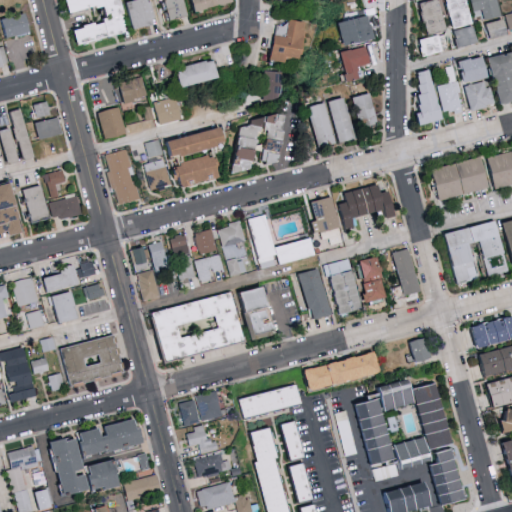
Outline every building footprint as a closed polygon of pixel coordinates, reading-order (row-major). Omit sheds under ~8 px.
[(130,33),(129,29),(156,23),(151,0),(141,0),(125,3),(124,0),(72,0),(75,13),(100,7),(103,20),(78,25),(82,43),(130,33)] [(188,0),(193,14),(230,3),(229,0),(188,0)] [(428,0),(414,3),(419,36),(443,32),(437,0),(428,0)] [(440,0),(448,29),(469,24),(463,0),(440,0)] [(467,0),(470,12),(479,10),(482,20),(498,16),(494,0),(467,0)] [(506,29),(511,27),(511,11),(503,13),(506,29)] [(33,32),(26,13),(5,20),(12,39),(33,32)] [(330,23),(336,47),(371,38),(365,14),(330,23)] [(263,58),(279,63),(281,56),(290,59),(301,23),(284,18),(281,27),(273,24),(263,58)] [(503,34),(500,19),(481,23),(484,38),(503,34)] [(450,47),(474,44),(471,26),(448,29),(450,47)] [(415,57),(440,52),(436,35),(411,40),(415,57)] [(342,81),(356,77),(353,67),(367,63),(362,46),(334,53),(342,81)] [(0,47),(0,68),(9,67),(5,47),(0,47)] [(511,99),(511,83),(507,69),(511,68),(507,51),(481,58),(493,104),(511,99)] [(447,83),(434,86),(441,114),(461,109),(455,84),(482,78),(476,55),(450,62),(452,66),(443,68),(447,83)] [(181,67),(184,86),(221,80),(218,61),(181,67)] [(436,121),(428,69),(408,72),(414,113),(408,113),(409,125),(436,121)] [(278,71),(262,71),(262,99),(277,100),(278,71)] [(147,97),(143,78),(120,84),(125,103),(147,97)] [(490,106),(488,83),(461,85),(464,109),(490,106)] [(355,127),(373,123),(367,93),(349,96),(355,127)] [(155,102),(158,124),(182,120),(178,97),(155,102)] [(324,101),(324,102),(305,106),(314,147),(352,139),(343,97),(324,101)] [(51,115),(47,101),(33,105),(37,119),(51,115)] [(127,135),(122,107),(100,112),(105,140),(127,135)] [(24,162),(23,161),(36,158),(25,109),(8,112),(11,128),(2,130),(10,165),(24,162)] [(252,161),(255,133),(260,133),(258,162),(277,163),(281,117),(248,115),(247,127),(234,126),(231,160),(252,161)] [(36,122),(41,140),(63,134),(59,117),(36,122)] [(142,143),(145,159),(220,144),(217,128),(142,143)] [(114,203),(136,199),(126,150),(105,154),(114,203)] [(487,188),(511,183),(511,150),(481,156),(487,188)] [(166,164),(171,186),(211,179),(206,156),(166,164)] [(431,201),(485,188),(477,157),(424,169),(431,201)] [(166,186),(163,160),(142,163),(145,189),(166,186)] [(45,174),(51,199),(64,196),(61,185),(67,183),(64,169),(45,174)] [(22,205),(16,183),(0,187),(0,223),(3,233),(10,231),(12,236),(25,232),(17,206),(22,205)] [(338,193),(341,203),(334,204),(339,229),(355,225),(353,216),(378,210),(380,218),(389,216),(383,191),(375,193),(373,185),(338,193)] [(47,202),(44,186),(26,189),(32,222),(59,216),(59,219),(82,215),(79,196),(47,202)] [(307,234),(335,228),(329,197),(306,201),(310,221),(305,222),(307,234)] [(244,218),(254,263),(272,260),(273,265),(312,256),(308,238),(269,247),(262,215),(244,218)] [(511,218),(495,222),(505,268),(511,266),(511,218)] [(436,233),(444,268),(447,267),(451,283),(472,279),(464,243),(474,241),(481,276),(502,272),(491,221),(436,233)] [(246,257),(238,222),(215,228),(227,277),(244,273),(241,258),(246,257)] [(196,255),(214,250),(209,229),(191,234),(196,255)] [(194,276),(182,234),(166,238),(178,281),(194,276)] [(164,265),(158,242),(145,244),(151,268),(164,265)] [(127,250),(133,271),(145,267),(140,247),(127,250)] [(416,292),(406,248),(389,252),(398,295),(416,292)] [(221,270),(219,256),(192,259),(196,283),(209,281),(207,272),(221,270)] [(362,302),(382,298),(374,257),(354,261),(362,302)] [(96,274),(92,259),(80,263),(84,277),(96,274)] [(331,314),(355,309),(347,269),(342,271),(340,261),(333,262),(334,268),(335,273),(323,275),(331,314)] [(77,265),(63,268),(65,273),(47,278),(51,293),(82,284),(77,265)] [(303,320),(325,317),(317,269),(295,273),(303,320)] [(135,273),(139,300),(155,298),(151,270),(135,273)] [(39,302),(34,277),(13,282),(18,306),(39,302)] [(104,295),(101,283),(83,288),(87,300),(104,295)] [(5,298),(9,297),(7,286),(0,287),(0,319),(8,318),(5,298)] [(232,293),(242,341),(256,338),(255,336),(263,335),(254,288),(232,293)] [(82,319),(74,291),(56,296),(63,324),(82,319)] [(143,311),(153,360),(236,343),(225,294),(143,311)] [(511,337),(511,328),(509,315),(463,327),(468,349),(511,337)] [(65,348),(75,386),(126,373),(117,335),(65,348)] [(408,362),(425,359),(421,338),(403,342),(408,362)] [(511,368),(511,345),(472,354),(477,376),(511,368)] [(19,401),(40,396),(35,373),(50,370),(47,357),(31,362),(27,347),(5,352),(13,384),(15,383),(19,401)] [(295,368),(299,389),(372,375),(368,354),(295,368)] [(65,388),(61,373),(49,377),(54,391),(65,388)] [(511,402),(511,376),(479,384),(484,408),(511,402)] [(404,511),(460,500),(435,383),(409,389),(407,379),(370,387),(372,399),(350,404),(363,465),(386,461),(387,465),(370,469),(373,481),(397,476),(396,468),(420,463),(424,482),(375,492),(379,511),(404,511)] [(241,418),(298,405),(294,385),(237,398),(241,418)] [(218,416),(212,391),(192,396),(198,421),(218,416)] [(179,426),(195,424),(191,400),(175,403),(179,426)] [(511,428),(511,407),(506,409),(500,408),(498,420),(495,421),(497,432),(511,428)] [(55,441),(68,494),(76,492),(77,495),(98,490),(99,492),(125,486),(128,500),(162,492),(158,475),(125,482),(119,453),(148,447),(142,421),(55,441)] [(285,461),(298,457),(289,422),(276,425),(285,461)] [(214,441),(204,443),(201,425),(189,427),(190,431),(183,432),(186,447),(194,445),(196,454),(216,450),(214,441)] [(248,432),(264,511),(284,511),(267,428),(248,432)] [(511,438),(495,442),(505,492),(511,490),(511,438)] [(9,453),(13,469),(7,471),(18,511),(30,511),(36,510),(25,470),(40,466),(34,446),(9,453)] [(220,461),(218,453),(190,459),(194,478),(228,471),(226,460),(220,461)] [(307,500),(298,463),(284,467),(293,503),(307,500)] [(232,503),(234,511),(248,511),(244,494),(230,496),(227,482),(193,490),(198,510),(232,503)] [(54,508),(52,500),(42,502),(43,510),(54,508)]
